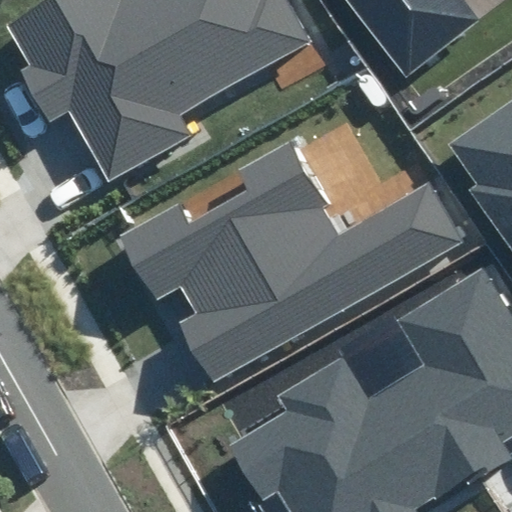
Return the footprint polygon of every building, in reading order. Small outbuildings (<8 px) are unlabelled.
[(59,0),(16,23),(39,66),(29,71),(54,117),(69,109),(108,181),(196,133),(187,116),(316,46),(290,0),(59,0)] [(345,0),(404,79),(483,20),(468,0),(345,0)] [(511,97),(449,142),(478,183),(467,191),(511,254),(511,97)] [(177,208),(124,237),(158,298),(184,284),(199,311),(177,323),(209,380),(467,238),(433,177),(345,225),(297,139),(236,173),(246,190),(185,223),(177,208)] [(285,410),(227,443),(261,502),(276,493),(287,511),(413,511),(505,461),(494,441),(511,430),(511,310),(487,266),(396,318),(424,367),(365,401),(341,359),(276,396),(285,410)] [(12,343),(0,346),(0,430),(1,434),(170,376),(134,271),(3,316),(12,343)]
